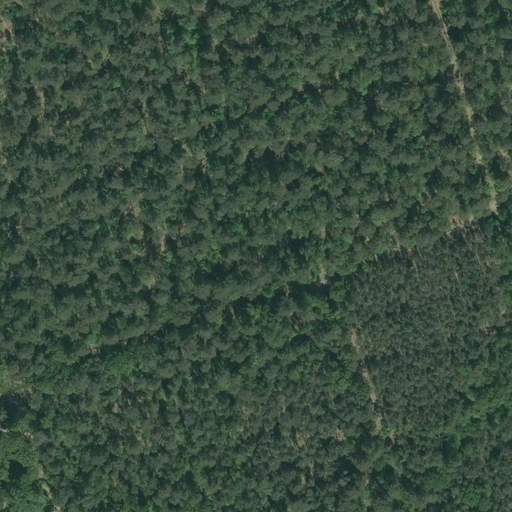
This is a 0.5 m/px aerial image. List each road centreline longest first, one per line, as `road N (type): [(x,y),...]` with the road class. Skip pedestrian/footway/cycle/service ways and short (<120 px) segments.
road 1 (track): [(0,371),(8,379),(70,349),(324,267)]
road 2 (track): [(324,267),(401,511)]
road 3 (track): [(496,203),(436,0)]
road 4 (track): [(324,267),(456,226),(496,203)]
